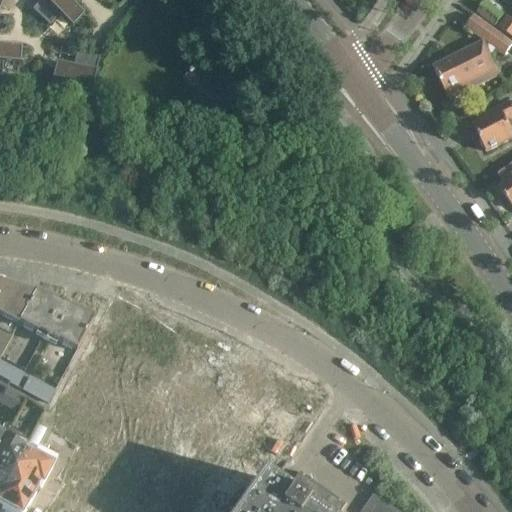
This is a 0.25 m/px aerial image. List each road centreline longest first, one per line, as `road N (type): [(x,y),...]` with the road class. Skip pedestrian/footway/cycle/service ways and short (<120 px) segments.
road 1 (residential): [(468,511),(439,475),(320,368),(246,325),(175,292),(0,250)]
road 2 (tertiary): [(511,302),(352,74)]
